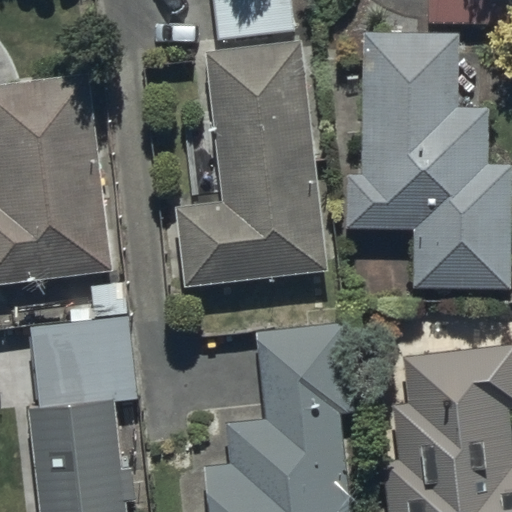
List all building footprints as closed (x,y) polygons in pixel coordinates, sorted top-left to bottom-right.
[(294,0),(210,0),(215,39),(204,40),(220,189),(175,194),(183,274),(323,259),(294,0)] [(500,0),(427,0),(428,10),(500,9),(500,0)] [(454,17),(358,17),(357,162),(344,162),(344,211),(413,211),(413,273),(508,274),(508,152),(486,152),(486,97),(453,97),(454,17)] [(0,270),(106,262),(86,61),(0,71),(0,270)] [(97,308),(29,316),(35,392),(25,392),(35,511),(126,511),(123,485),(132,484),(129,455),(118,456),(110,391),(136,388),(124,276),(89,280),(91,300),(96,299),(97,308)] [(205,510),(188,511),(350,511),(339,399),(351,398),(343,309),(249,318),(259,413),(223,417),(226,454),(199,457),(205,510)] [(395,447),(380,449),(386,511),(511,511),(511,446),(506,393),(511,392),(511,332),(511,330),(400,342),(406,397),(390,399),(395,447)]
